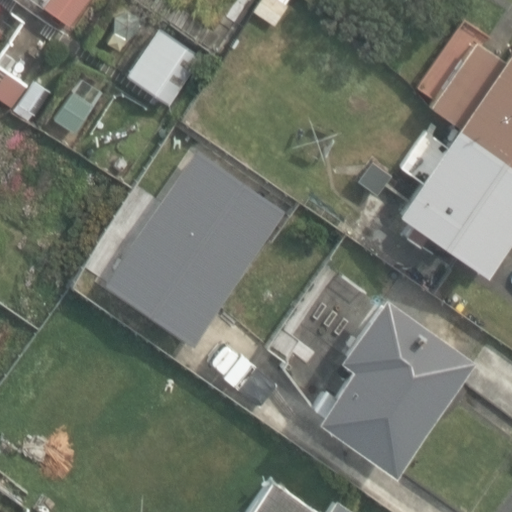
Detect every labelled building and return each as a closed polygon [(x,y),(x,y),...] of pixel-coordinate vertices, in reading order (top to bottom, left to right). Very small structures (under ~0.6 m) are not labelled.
[(41,0),(39,4),(69,24),(85,0),(41,0)] [(0,43),(15,22),(0,10),(0,43)] [(155,25),(123,73),(172,106),(204,58),(155,25)] [(390,208),(475,268),(511,215),(511,31),(497,53),(474,36),(428,101),(453,119),(390,208)] [(0,97),(12,106),(29,82),(0,60),(0,97)] [(18,103),(34,114),(51,89),(34,78),(18,103)] [(45,113),(73,132),(90,107),(62,88),(45,113)] [(233,98),(205,138),(246,167),(274,127),(233,98)] [(351,177),(374,194),(395,167),(371,149),(351,177)] [(244,222),(281,249),(298,226),(260,199),(244,222)] [(97,294),(174,348),(234,263),(158,209),(97,294)] [(309,411),(385,467),(467,354),(379,290),(335,351),(346,360),(309,411)] [(329,511),(265,469),(236,511),(329,511)]
